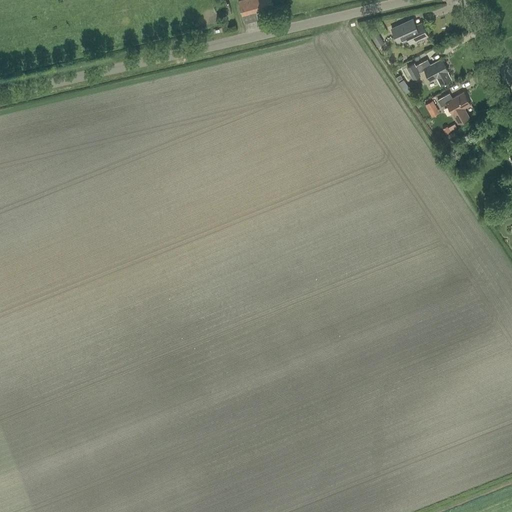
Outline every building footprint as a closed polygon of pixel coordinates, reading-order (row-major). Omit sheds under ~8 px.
[(220,0),(221,1),(222,1),(223,5),(226,15),(232,13),(229,3),(227,4),(226,0),(220,0)] [(244,0),(239,2),(245,24),(259,21),(257,15),(271,12),(270,7),(273,7),(271,0),(244,0)] [(416,25),(413,19),(392,29),(397,41),(407,36),(410,43),(428,35),(422,22),(416,25)] [(377,32),(371,36),(378,46),(384,43),(377,32)] [(431,65),(428,59),(416,65),(415,63),(408,68),(414,79),(421,74),(420,72),(425,69),(431,80),(437,76),(441,83),(452,77),(447,70),(448,70),(442,59),(431,65)] [(404,79),(399,83),(403,88),(407,85),(404,79)] [(471,104),(464,91),(452,98),(450,92),(439,98),(443,105),(448,102),(459,122),(469,116),(464,107),(471,104)] [(431,115),(439,110),(437,108),(433,100),(428,103),(425,104),(431,115)] [(455,124),(453,125),(449,128),(448,126),(443,129),(446,134),(455,129),(457,128),(455,124)] [(511,156),(511,139),(501,144),(504,152),(509,149),(511,156)]
